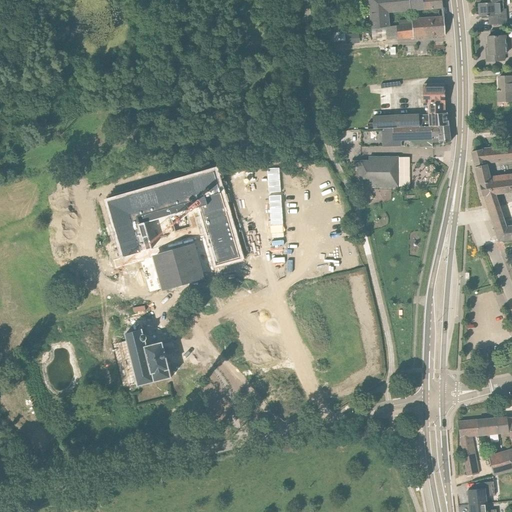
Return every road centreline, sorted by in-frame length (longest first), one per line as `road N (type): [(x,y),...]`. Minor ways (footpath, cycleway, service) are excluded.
road 1 (unclassified): [(0,501),(324,419),(425,402)]
road 2 (secondary): [(446,217),(427,311),(425,402)]
road 3 (secondary): [(443,398),(456,216)]
road 4 (secondary): [(461,145),(456,0)]
